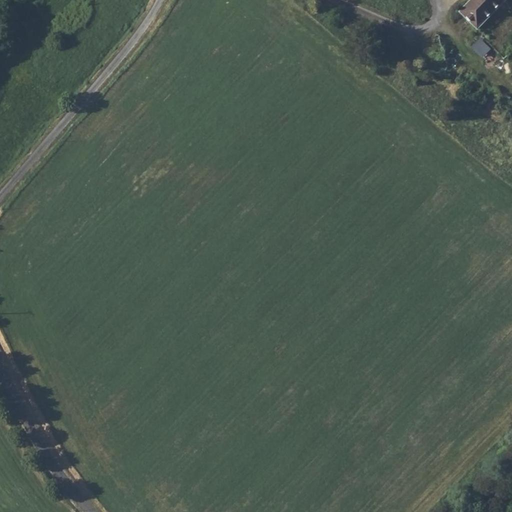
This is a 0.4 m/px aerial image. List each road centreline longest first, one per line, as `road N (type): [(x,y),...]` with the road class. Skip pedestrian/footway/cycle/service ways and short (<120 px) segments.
road 1 (unclassified): [(0,197),(160,0)]
road 2 (unclassified): [(92,511),(67,486),(0,367)]
